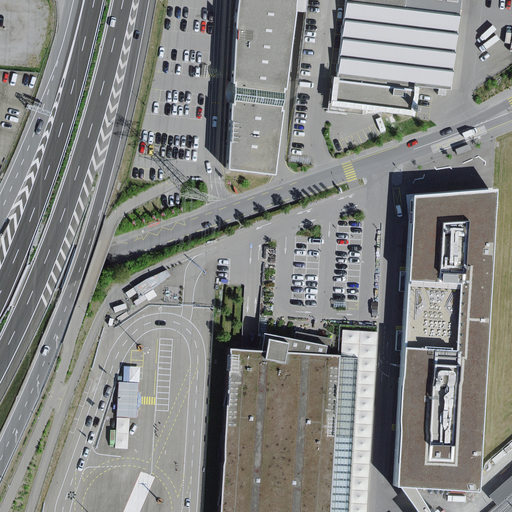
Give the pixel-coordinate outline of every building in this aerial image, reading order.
[(231,171),(278,176),(297,0),(242,0),(240,19),(236,85),(237,85),(236,105),(234,105),(231,171)] [(347,0),(337,90),(331,89),(328,111),(363,115),(364,107),(413,112),(416,87),(451,91),(460,0),(347,0)] [(291,156),(291,163),(310,165),(311,159),(291,156)] [(492,188),(409,193),(392,485),(405,485),(476,487),(492,188)] [(158,219),(148,223),(149,227),(160,223),(158,219)] [(147,279),(134,288),(140,297),(154,289),(171,276),(168,270),(147,279)] [(125,313),(115,320),(118,324),(127,317),(125,313)] [(250,351),(232,350),(222,511),(350,511),(360,358),(328,356),(330,347),(267,335),(263,352),(250,351)] [(139,383),(119,382),(117,417),(138,418),(139,383)]
